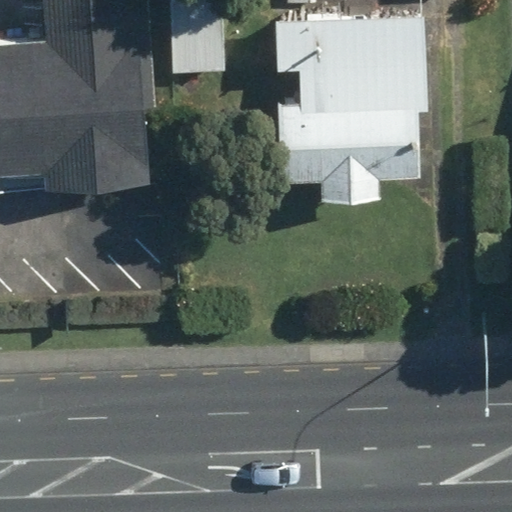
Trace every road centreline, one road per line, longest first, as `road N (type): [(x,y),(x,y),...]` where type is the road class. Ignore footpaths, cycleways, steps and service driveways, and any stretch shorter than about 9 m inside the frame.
road 1 (primary): [(283,465),(109,468)]
road 2 (primary): [(412,460),(283,465)]
